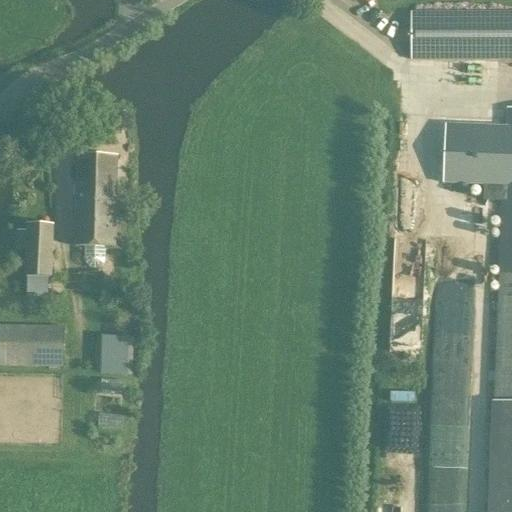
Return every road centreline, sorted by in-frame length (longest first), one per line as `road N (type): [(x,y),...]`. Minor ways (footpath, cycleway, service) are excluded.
road 1 (track): [(488,511),(488,88)]
road 2 (tertiary): [(0,113),(178,0)]
